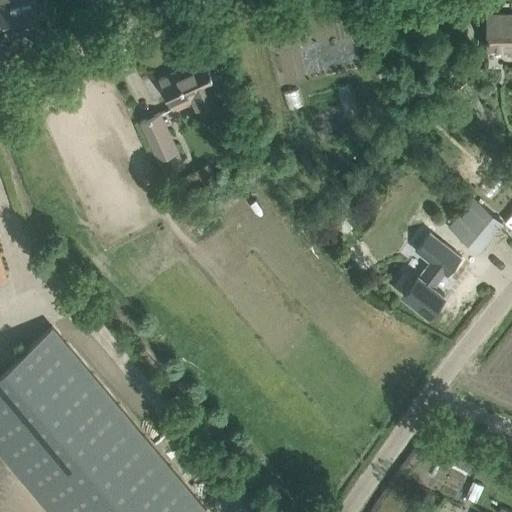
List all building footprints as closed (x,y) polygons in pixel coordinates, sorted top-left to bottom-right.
[(0,0),(0,24),(5,23),(8,34),(41,27),(34,0),(0,0)] [(509,56),(511,55),(511,11),(488,11),(488,49),(509,49),(509,56)] [(222,90),(206,55),(159,77),(174,108),(198,96),(200,101),(222,90)] [(454,91),(480,133),(481,134),(496,124),(469,81),(454,91)] [(162,111),(141,120),(163,172),(185,163),(162,111)] [(457,167),(475,184),(495,162),(477,145),(457,167)] [(474,197),(449,227),(478,251),(503,222),(474,197)] [(419,274),(403,293),(429,314),(445,295),(434,286),(445,272),(448,274),(462,256),(430,230),(415,249),(430,260),(419,274)] [(0,369),(0,450),(52,511),(203,511),(207,509),(52,325),(0,369)]
